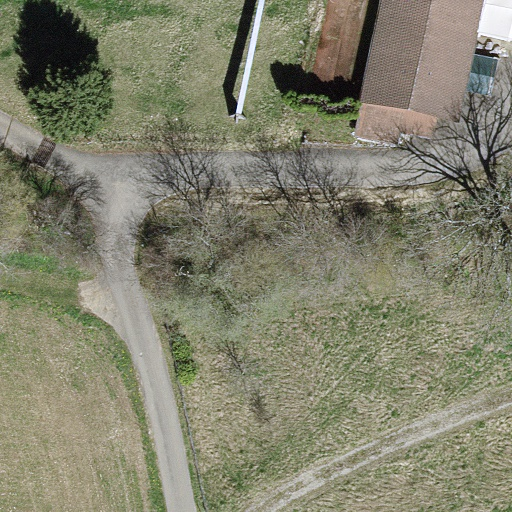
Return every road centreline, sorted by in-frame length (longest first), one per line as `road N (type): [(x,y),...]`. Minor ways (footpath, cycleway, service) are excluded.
road 1 (residential): [(511,134),(431,171),(291,171),(189,159),(87,187)]
road 2 (residential): [(191,511),(161,340),(87,187)]
road 3 (track): [(0,274),(126,267)]
